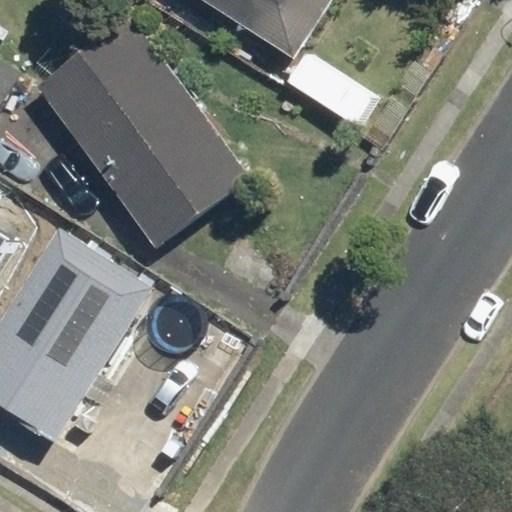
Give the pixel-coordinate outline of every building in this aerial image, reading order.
[(219,0),(309,56),(344,0),(219,0)] [(143,19),(52,87),(172,248),(263,180),(143,19)] [(0,49),(0,125),(36,74),(0,49)] [(0,271),(24,234),(0,219),(0,204),(6,195),(0,191),(0,271)] [(0,417),(61,455),(165,284),(72,227),(0,345),(0,417)]
